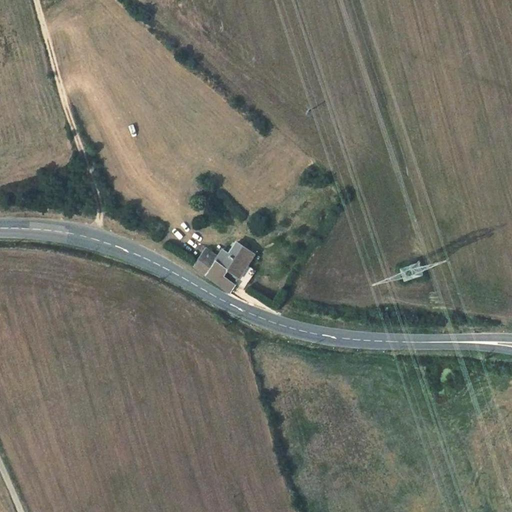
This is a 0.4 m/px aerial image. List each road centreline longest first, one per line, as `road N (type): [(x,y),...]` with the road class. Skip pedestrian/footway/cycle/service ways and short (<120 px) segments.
road 1 (secondary): [(511,344),(299,331),(93,238),(0,228)]
road 2 (track): [(93,238),(100,206),(35,0)]
